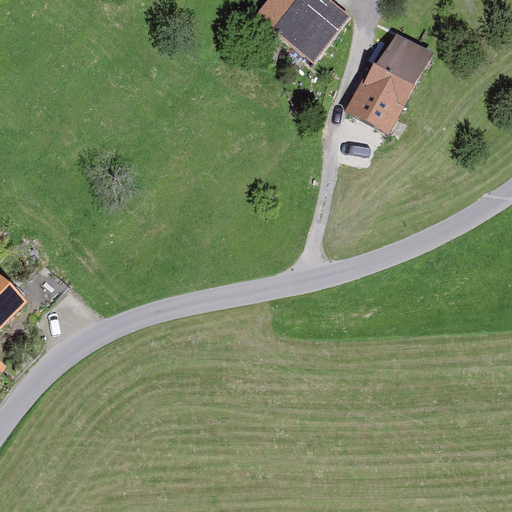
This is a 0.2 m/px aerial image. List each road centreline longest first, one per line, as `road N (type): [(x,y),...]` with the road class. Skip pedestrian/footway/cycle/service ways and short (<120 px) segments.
road 1 (tertiary): [(511,192),(387,259),(169,307),(92,337),(43,376),(0,435)]
road 2 (track): [(301,284),(327,192),(335,121),(380,0)]
